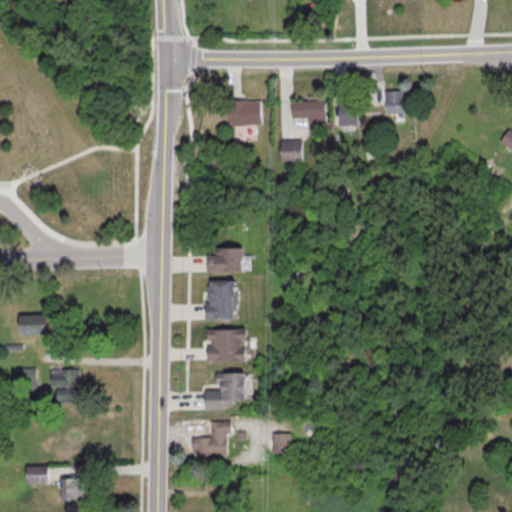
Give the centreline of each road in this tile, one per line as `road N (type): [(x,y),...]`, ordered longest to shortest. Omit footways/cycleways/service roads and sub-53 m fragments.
road 1 (tertiary): [(156,511),(168,59)]
road 2 (residential): [(511,51),(168,59)]
